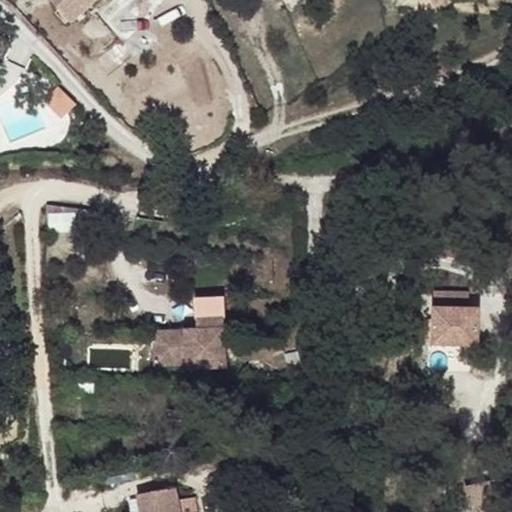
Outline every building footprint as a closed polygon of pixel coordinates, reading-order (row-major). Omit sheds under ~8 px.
[(47,0),(47,1),(70,29),(102,1),(101,0),(47,0)] [(56,231),(81,229),(79,210),(54,213),(56,231)] [(195,344),(150,344),(150,370),(188,369),(188,374),(224,373),(223,302),(194,302),(195,334),(195,344)] [(472,304),(427,312),(433,347),(478,340),(472,304)] [(150,335),(150,344),(195,344),(195,334),(150,335)] [(182,511),(177,488),(138,497),(140,511),(182,511)]
